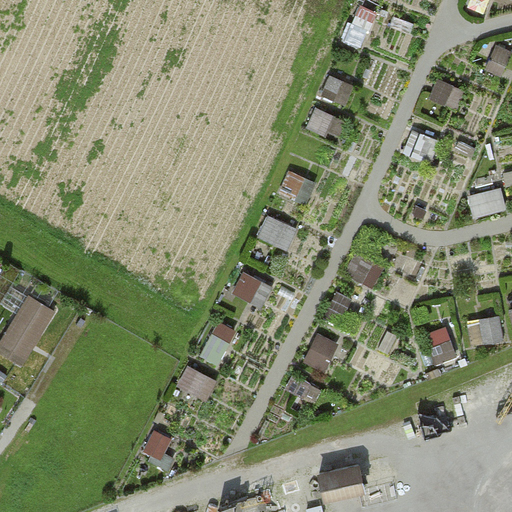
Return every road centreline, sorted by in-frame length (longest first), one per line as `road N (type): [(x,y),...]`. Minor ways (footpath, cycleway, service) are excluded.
road 1 (track): [(196,487),(371,439),(438,445),(469,460)]
road 2 (track): [(356,511),(511,440)]
road 3 (track): [(87,315),(0,449)]
